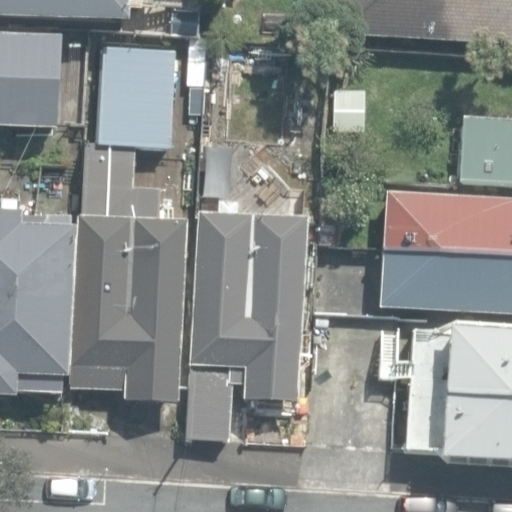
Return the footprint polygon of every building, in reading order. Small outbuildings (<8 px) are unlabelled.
[(0,0),(0,16),(128,23),(130,10),(140,11),(141,0),(0,0)] [(511,0),(339,0),(338,35),(511,43),(511,0)] [(0,125),(56,130),(62,40),(60,39),(0,35),(0,125)] [(87,151),(135,152),(170,152),(174,54),(99,51),(95,143),(87,143),(87,151)] [(348,100),(390,103),(392,70),(351,66),(348,100)] [(511,122),(466,119),(462,182),(511,185),(511,122)] [(135,152),(87,151),(84,216),(79,216),(71,390),(126,391),(124,403),(180,404),(187,220),(159,219),(160,190),(134,190),(135,152)] [(320,247),(339,247),(342,182),(323,180),(320,247)] [(385,252),(511,259),(511,199),(388,192),(385,252)] [(0,396),(16,397),(17,392),(64,395),(73,213),(0,209),(0,396)] [(188,440),(230,443),(234,387),(244,387),(243,402),(298,404),(307,218),(200,214),(192,366),(230,368),(230,378),(192,375),(188,440)] [(511,259),(385,252),(382,308),(511,315),(511,259)] [(428,465),(511,468),(511,331),(442,327),(424,338),(398,334),(390,453),(429,455),(428,465)]
